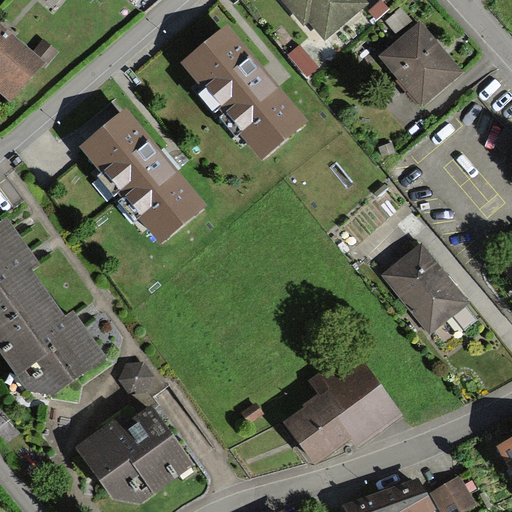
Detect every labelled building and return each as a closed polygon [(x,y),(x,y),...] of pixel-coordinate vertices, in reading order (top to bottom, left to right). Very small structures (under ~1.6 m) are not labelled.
[(370,4),(365,0),(279,0),(304,28),(309,24),(325,42),(370,4)] [(385,9),(379,2),(370,11),(375,17),(385,9)] [(420,23),(379,57),(423,108),(464,74),(420,23)] [(0,25),(0,98),(11,108),(60,53),(43,38),(31,52),(0,25)] [(227,32),(182,69),(262,166),(307,129),(227,32)] [(127,116),(82,153),(161,247),(206,209),(127,116)] [(0,332),(47,299),(31,277),(39,271),(7,225),(0,229),(0,332)] [(419,248),(383,278),(431,336),(467,305),(419,248)] [(511,256),(500,269),(511,281),(511,256)] [(64,322),(47,299),(0,332),(0,359),(23,392),(54,400),(106,363),(72,317),(64,322)] [(327,391),(303,409),(306,412),(285,428),(316,469),(354,440),(360,448),(398,419),(349,357),(318,380),(327,391)] [(144,364),(126,366),(119,382),(128,395),(147,394),(154,378),(144,364)] [(144,403),(77,451),(114,504),(142,508),(194,471),(144,403)] [(255,404),(244,412),(249,419),(261,411),(255,404)] [(511,437),(497,446),(511,471),(511,437)] [(460,477),(431,493),(441,511),(462,511),(476,505),(460,477)] [(418,479),(376,492),(387,511),(431,511),(435,510),(426,494),(418,479)] [(345,511),(387,511),(376,492),(342,506),(345,511)]
